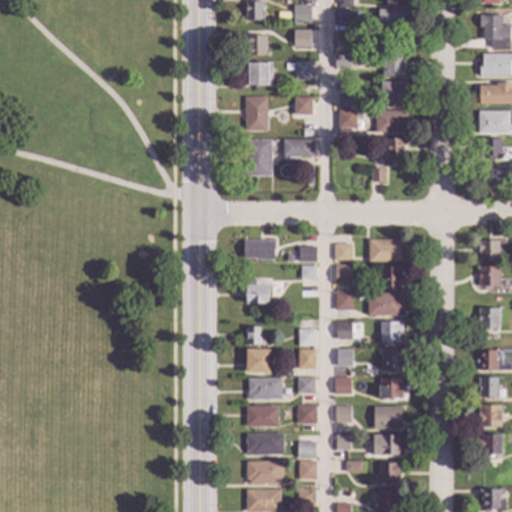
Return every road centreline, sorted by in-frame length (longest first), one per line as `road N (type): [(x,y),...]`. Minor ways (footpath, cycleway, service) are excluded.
road 1 (tertiary): [(197,0),(200,511)]
road 2 (residential): [(443,0),(443,511)]
road 3 (residential): [(511,215),(200,218)]
